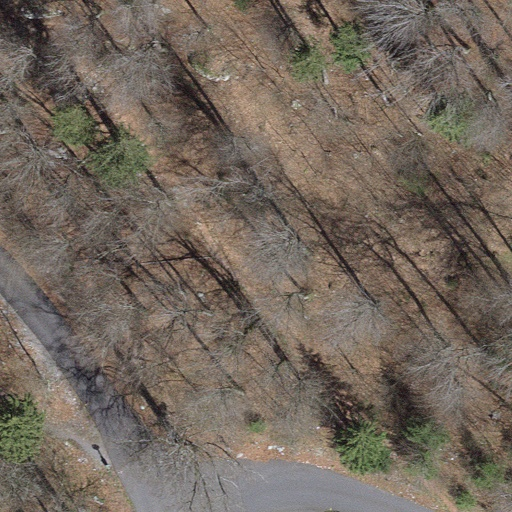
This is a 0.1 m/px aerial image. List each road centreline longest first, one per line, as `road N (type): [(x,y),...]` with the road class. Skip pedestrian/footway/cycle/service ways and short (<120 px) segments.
road 1 (unclassified): [(0,269),(108,420),(202,511)]
road 2 (unclassified): [(398,511),(340,491),(282,484),(255,487),(208,511)]
